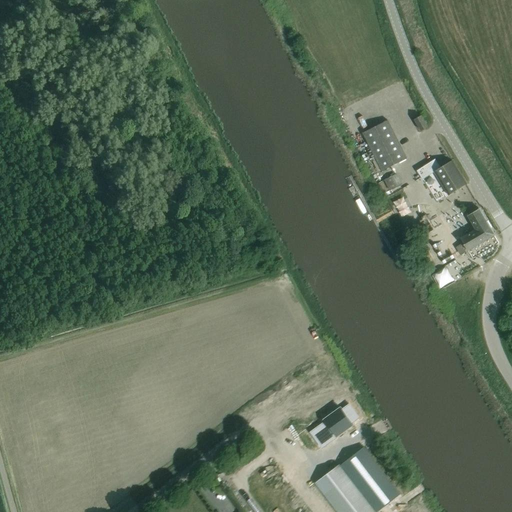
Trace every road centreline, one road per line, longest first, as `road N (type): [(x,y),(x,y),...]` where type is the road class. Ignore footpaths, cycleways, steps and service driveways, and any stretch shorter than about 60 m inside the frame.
road 1 (unclassified): [(511,239),(436,113),(387,0)]
road 2 (unclassified): [(136,511),(260,421)]
road 3 (unclassified): [(511,381),(491,339),(488,307),(494,277),(511,250)]
